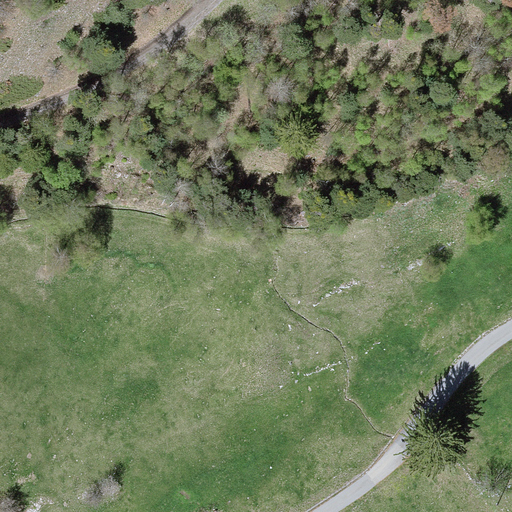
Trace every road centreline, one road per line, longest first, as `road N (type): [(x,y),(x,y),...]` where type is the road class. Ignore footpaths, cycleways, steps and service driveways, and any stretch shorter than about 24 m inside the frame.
road 1 (unclassified): [(320,511),(385,468),(460,371),(511,329)]
road 2 (track): [(212,0),(143,54),(0,120)]
